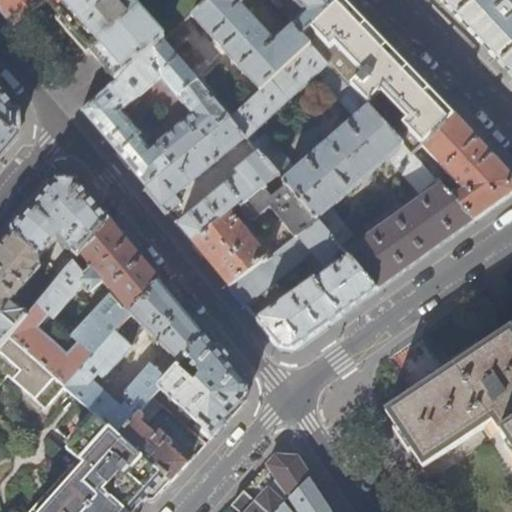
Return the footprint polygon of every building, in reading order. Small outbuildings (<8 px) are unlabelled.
[(0,0),(0,11),(1,12),(13,27),(45,1),(46,0),(0,0)] [(46,0),(45,1),(46,2),(76,36),(117,82),(117,83),(164,45),(170,39),(185,25),(193,17),(211,0),(46,0)] [(211,0),(193,17),(260,90),(309,46),(301,38),(292,28),(275,43),(242,7),(249,0),(211,0)] [(290,0),(294,3),(291,5),(295,9),(299,8),(304,12),(295,21),(292,18),(287,22),(292,28),(301,38),(340,0),(290,0)] [(340,0),(301,38),(309,46),(327,66),(332,71),(411,156),(421,147),(454,117),(453,117),(418,81),(369,31),(340,0)] [(511,0),(447,0),(461,15),(503,59),(511,69),(511,0)] [(185,25),(170,39),(177,47),(192,34),(185,25)] [(189,45),(175,57),(164,45),(117,83),(83,111),(114,149),(147,188),(230,118),(190,74),(204,61),(189,45)] [(247,140),(327,66),(309,46),(260,90),(230,118),(147,188),(167,213),(180,203),(175,196),(246,138),(247,140)] [(453,200),(411,156),(332,71),(323,79),(322,86),(354,121),(323,149),(319,144),(311,150),(316,155),(296,172),(266,138),(262,137),(252,146),(258,153),(235,172),(238,177),(178,226),(194,245),(230,216),(235,212),(242,206),(243,206),(279,177),(318,223),(339,247),(352,237),(330,211),(389,159),(423,198),(345,254),(350,260),(377,291),(417,263),(473,222),(453,200)] [(5,96),(0,89),(0,156),(18,136),(17,111),(5,96)] [(454,117),(421,147),(462,193),(453,200),(473,222),(490,211),(511,195),(511,178),(483,146),(455,116),(454,117)] [(294,240),(318,223),(279,177),(243,206),(242,206),(235,212),(241,220),(245,218),(247,221),(253,222),(270,210),(294,240)] [(33,211),(12,236),(40,259),(58,239),(66,246),(64,247),(72,253),(56,272),(62,277),(109,221),(90,198),(79,185),(54,185),(33,211)] [(267,260),(230,216),(194,245),(208,262),(229,288),(267,260)] [(62,277),(42,301),(29,316),(18,329),(10,339),(65,389),(161,283),(137,255),(109,221),(62,277)] [(318,223),(294,240),(267,260),(229,288),(247,309),(257,301),(255,298),(313,254),(330,274),(315,285),(314,283),(257,322),(279,348),(294,350),(312,337),(356,307),(377,291),(350,260),(340,267),(334,260),(344,252),(339,247),(318,223)] [(0,315),(18,329),(29,316),(13,303),(46,264),(40,259),(12,236),(0,250),(0,315)] [(62,277),(56,272),(49,280),(50,280),(36,296),(42,301),(62,277)] [(153,397),(159,390),(206,338),(184,311),(161,283),(65,389),(96,417),(118,436),(153,397)] [(0,350),(10,339),(18,329),(0,315),(0,350)] [(511,330),(387,414),(424,469),(493,423),(507,444),(511,452),(511,330)] [(226,362),(206,338),(159,390),(196,424),(194,426),(210,441),(246,401),(246,386),(226,362)] [(0,384),(6,377),(44,410),(64,388),(10,339),(0,350),(0,384)] [(162,405),(153,397),(118,436),(171,484),(182,472),(188,465),(169,449),(172,446),(159,434),(156,437),(138,422),(142,418),(146,421),(162,405)] [(90,460),(85,465),(78,460),(84,466),(78,472),(76,471),(74,470),(70,471),(66,475),(66,480),(68,483),(59,494),(54,489),(56,487),(54,486),(50,490),(52,492),(53,490),(58,495),(51,503),(48,503),(45,502),(41,503),(38,507),(38,511),(37,511),(16,511),(15,510),(12,511),(146,511),(171,484),(118,436),(96,417),(77,439),(94,454),(89,459),(90,460)] [(266,468),(244,492),(266,511),(278,511),(311,478),(303,466),(298,458),(276,457),(266,468)] [(59,494),(68,483),(66,480),(66,475),(70,471),(74,470),(76,471),(78,472),(84,466),(78,460),(54,486),(56,487),(54,489),(59,494)] [(333,511),(327,503),(311,478),(278,511),(333,511)] [(266,511),(244,492),(236,501),(244,510),(241,511),(266,511)]
